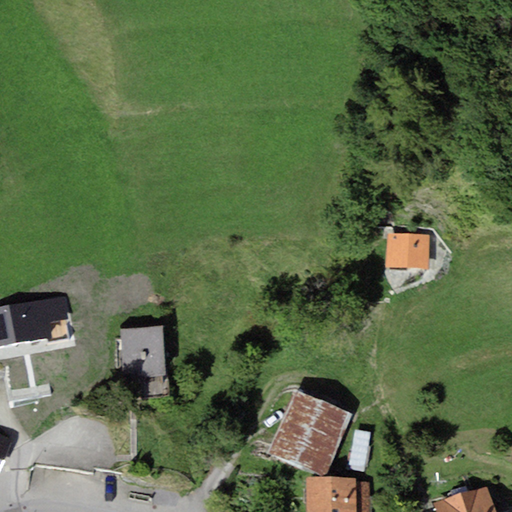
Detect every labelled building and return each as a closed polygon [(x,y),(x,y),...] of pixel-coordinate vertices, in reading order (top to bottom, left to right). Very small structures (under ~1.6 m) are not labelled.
[(431,236),(389,233),(386,267),(428,270),(431,236)] [(164,326),(121,328),(124,378),(167,376),(164,326)] [(353,414),(295,389),(269,451),(326,475),(353,414)] [(53,468),(93,472),(93,468),(98,469),(99,464),(93,463),(96,426),(64,424),(63,461),(54,461),(53,467),(53,468)] [(0,470),(12,444),(0,438),(0,470)] [(399,475),(395,464),(385,467),(388,478),(399,475)] [(356,477),(306,477),(305,511),(370,511),(371,481),(356,481),(356,477)] [(495,511),(487,487),(434,504),(437,511),(495,511)]
